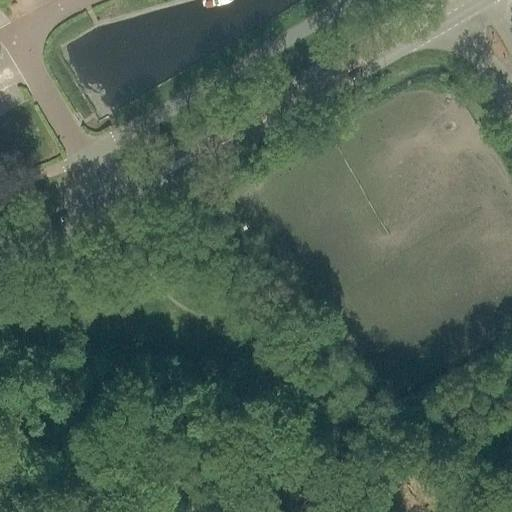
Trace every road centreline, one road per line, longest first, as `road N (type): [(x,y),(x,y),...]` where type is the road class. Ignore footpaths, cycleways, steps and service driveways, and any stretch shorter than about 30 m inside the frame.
road 1 (primary): [(108,203),(205,163),(410,44),(466,0)]
road 2 (primary): [(460,0),(397,25),(108,203)]
road 3 (unclassified): [(108,203),(28,61)]
